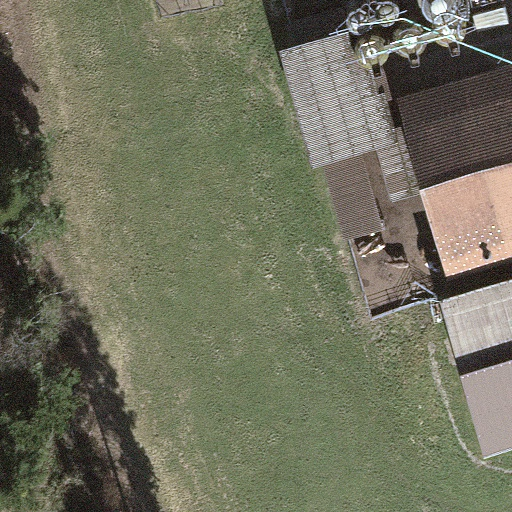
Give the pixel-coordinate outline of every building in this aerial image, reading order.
[(284,0),(294,33),(352,17),(346,0),(284,0)] [(350,0),(349,5),(350,12),(355,18),(362,20),(369,18),(374,13),(376,6),(374,0),(350,0)] [(377,0),(379,5),(383,10),(390,12),(397,10),(403,5),(404,0),(377,0)] [(455,2),(447,4),(441,10),(438,18),(440,27),(446,33),(454,35),(463,33),(469,27),(471,19),(469,11),(463,5),(455,2)] [(414,12),(406,14),(400,20),(397,28),(399,36),(405,43),(413,45),(421,43),(428,37),(430,29),(428,21),(422,15),(414,12)] [(364,308),(438,288),(448,285),(394,85),(386,57),(364,63),(352,17),(294,33),(278,37),(309,154),(322,150),(364,308)] [(376,20),(368,22),(361,28),(359,36),(361,44),(367,50),(375,53),(383,51),(389,45),(392,37),(390,28),(384,22),(376,20)] [(511,52),(394,85),(448,285),(511,267),(511,52)] [(511,267),(448,285),(438,288),(464,386),(511,372),(511,267)]
